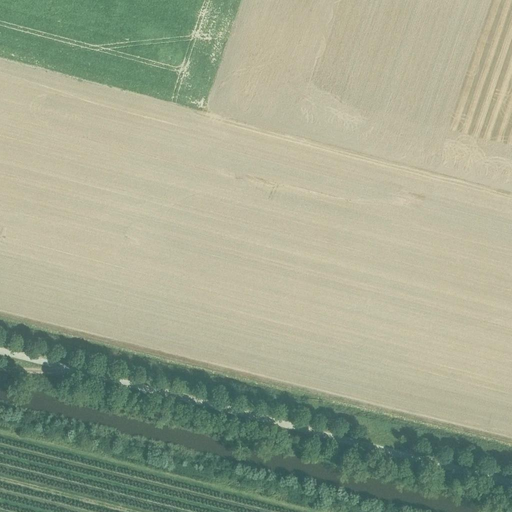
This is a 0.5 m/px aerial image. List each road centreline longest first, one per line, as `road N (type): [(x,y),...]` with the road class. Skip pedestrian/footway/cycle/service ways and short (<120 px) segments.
road 1 (unclassified): [(511,483),(0,351)]
road 2 (track): [(423,461),(374,433),(308,411),(180,398)]
road 3 (track): [(131,511),(0,478)]
